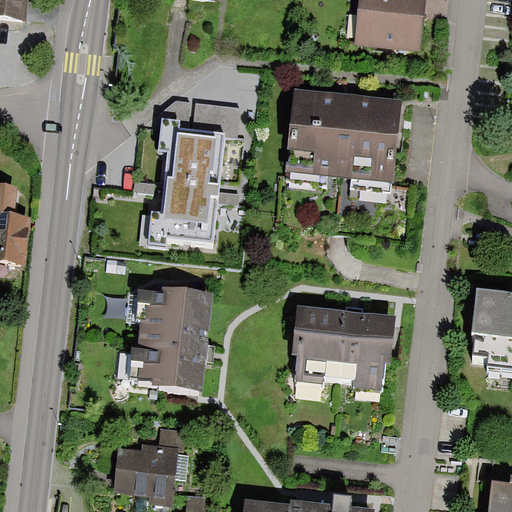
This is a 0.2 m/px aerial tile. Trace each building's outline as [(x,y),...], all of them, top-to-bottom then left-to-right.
[(0,0),(0,18),(27,21),(29,0),(0,0)] [(425,0),(359,0),(355,45),(419,52),(425,0)] [(400,102),(292,92),(285,174),(393,183),(400,102)] [(165,111),(163,122),(180,124),(179,131),(188,132),(192,103),(177,102),(165,111)] [(197,104),(193,133),(225,137),(238,138),(242,110),(197,104)] [(163,122),(159,154),(168,155),(161,215),(152,214),(148,248),(166,250),(167,239),(212,244),(217,204),(218,192),(220,184),(225,137),(193,133),(188,132),(179,131),(180,124),(163,122)] [(238,138),(225,137),(220,184),(240,187),(245,139),(238,138)] [(155,186),(135,184),(134,194),(154,196),(155,186)] [(17,189),(0,186),(0,262),(27,265),(32,216),(15,214),(17,189)] [(240,195),(218,192),(217,204),(238,206),(240,195)] [(162,291),(161,295),(137,293),(133,327),(140,328),(138,351),(131,351),(128,382),(136,383),(135,387),(149,388),(149,392),(203,398),(214,296),(166,291),(162,291)] [(511,301),(474,298),(469,340),(474,340),(472,363),(489,365),(488,376),(511,378),(511,301)] [(397,319),(296,308),(290,359),(296,359),(294,383),(323,386),(326,361),(356,365),(354,389),(383,392),(385,367),(392,368),(397,319)] [(161,428),(159,447),(178,449),(178,455),(185,456),(188,431),(161,428)] [(140,453),(119,451),(113,508),(131,510),(133,497),(147,498),(146,506),(171,509),(178,455),(178,449),(159,447),(140,446),(140,453)] [(511,511),(511,488),(493,486),(489,511),(511,511)] [(207,511),(210,500),(189,497),(186,511),(207,511)] [(288,511),(285,511),(245,507),(244,511),(363,511),(351,510),(352,502),(333,500),(332,510),(289,505),(288,511)]
